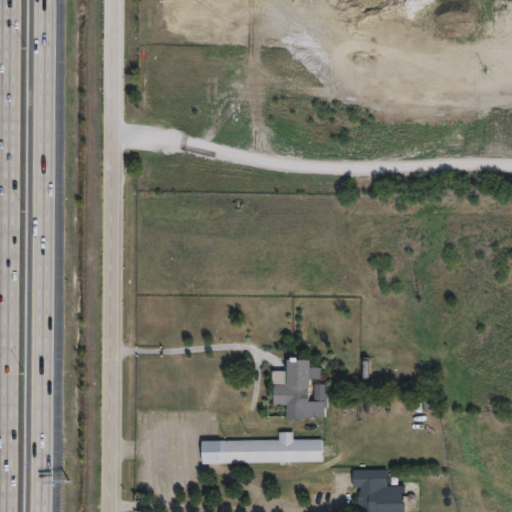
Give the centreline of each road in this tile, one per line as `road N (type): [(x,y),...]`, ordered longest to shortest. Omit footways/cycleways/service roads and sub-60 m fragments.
road 1 (secondary): [(113,511),(116,0)]
road 2 (motorway): [(8,0),(6,511)]
road 3 (motorway): [(42,511),(44,0)]
